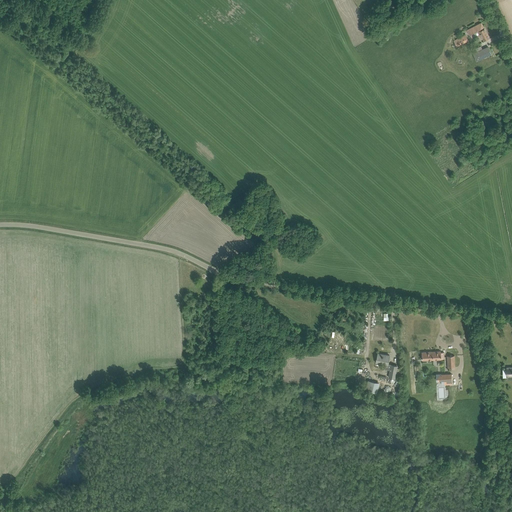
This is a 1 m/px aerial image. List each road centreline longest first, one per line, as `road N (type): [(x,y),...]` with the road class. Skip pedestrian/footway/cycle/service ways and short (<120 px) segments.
road 1 (unclassified): [(511,320),(241,280),(164,248),(0,224)]
road 2 (track): [(186,364),(95,384),(0,483)]
